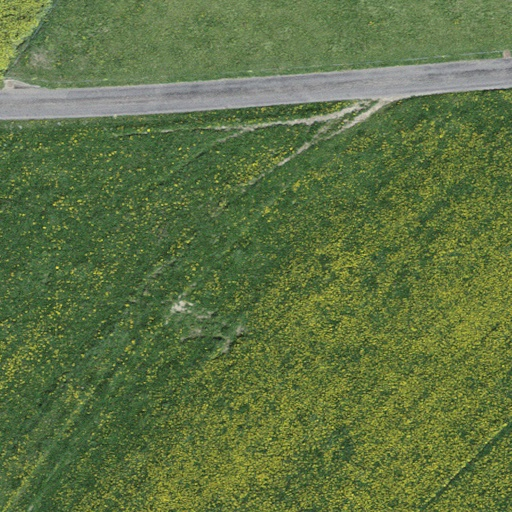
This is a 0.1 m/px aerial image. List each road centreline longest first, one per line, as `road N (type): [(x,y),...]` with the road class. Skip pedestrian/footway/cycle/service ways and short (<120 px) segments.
road 1 (track): [(12,511),(44,462),(245,222),(386,81)]
road 2 (unclassified): [(0,103),(133,101),(511,71)]
